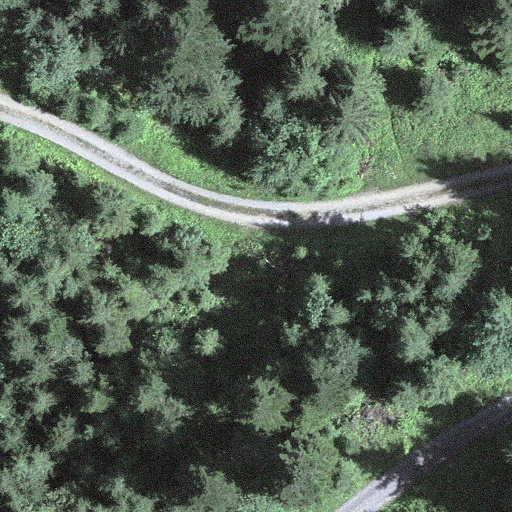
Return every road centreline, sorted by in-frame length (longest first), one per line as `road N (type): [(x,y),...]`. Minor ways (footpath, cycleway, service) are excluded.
road 1 (track): [(511,167),(373,200),(246,206),(0,98)]
road 2 (track): [(349,511),(511,405)]
